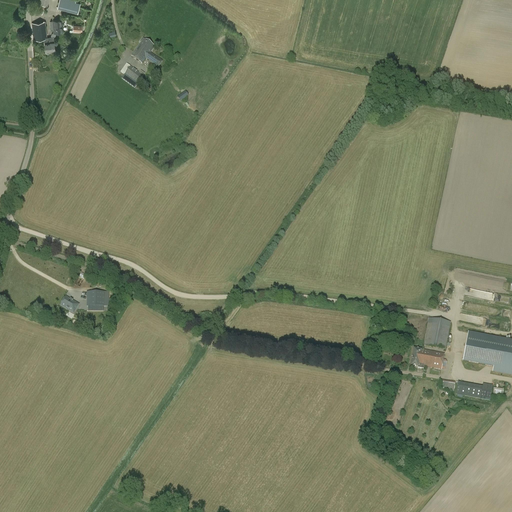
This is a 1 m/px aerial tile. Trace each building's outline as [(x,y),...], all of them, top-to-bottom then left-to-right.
[(37,6),(35,11),(42,14),(44,10),(41,9),(42,8),(46,10),(48,0),(39,0),(39,4),(41,4),(40,7),(37,6)] [(59,0),(57,8),(78,14),(81,0),(59,0)] [(51,37),(54,37),(55,37),(56,35),(56,33),(57,33),(57,34),(60,33),(60,32),(63,32),(62,19),(52,20),(52,21),(50,21),(51,29),(53,29),(53,33),(51,35),(51,37)] [(45,22),(32,23),(34,41),(44,39),(44,37),(47,37),(45,22)] [(51,37),(47,37),(44,37),(44,39),(45,44),(45,51),(55,50),(54,37),(51,37)] [(162,61),(150,53),(154,47),(144,39),(131,57),(142,64),(146,59),(158,68),(162,61)] [(130,67),(124,75),(121,79),(135,89),(145,74),(140,71),(139,73),(130,67)] [(185,91),(177,97),(180,102),(188,96),(185,91)] [(87,307),(106,307),(106,292),(87,292),(87,307)] [(65,297),(60,307),(74,313),(78,303),(65,297)] [(84,324),(85,316),(71,314),(70,323),(84,324)] [(428,318),(427,323),(423,345),(445,350),(450,327),(451,322),(428,318)] [(492,373),(511,376),(511,340),(468,332),(463,362),(493,368),(492,373)] [(372,341),(368,346),(371,349),(373,348),(375,349),(377,347),(378,348),(380,345),(375,341),(374,343),(372,341)] [(422,350),(421,350),(414,349),(410,365),(418,367),(418,368),(423,369),(423,372),(440,376),(444,354),(422,350)] [(441,387),(446,387),(445,390),(454,391),(455,384),(442,383),(441,387)] [(483,386),(459,383),(458,394),(492,399),(493,385),(484,384),(483,386)] [(503,397),(504,389),(494,388),(493,395),(503,397)] [(388,412),(393,399),(388,397),(383,411),(388,412)]
